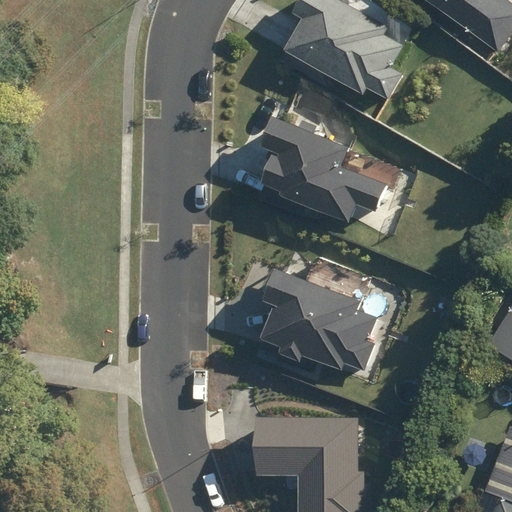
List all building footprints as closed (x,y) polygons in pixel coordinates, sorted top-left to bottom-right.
[(310,27),(290,59),(335,86),(343,74),(375,93),(379,87),(398,98),(413,73),(401,66),(415,44),(395,33),(400,25),(358,0),(314,0),(308,10),(312,12),(305,24),(310,27)] [(511,0),(440,0),(469,22),(465,27),(503,57),(511,44),(511,0)] [(364,145),(290,114),(277,144),(281,145),(276,158),(283,161),(268,197),(311,216),(317,202),(360,221),(368,204),(385,211),(397,183),(355,165),(364,145)] [(282,313),(267,349),(317,371),(323,357),(352,369),(354,363),(372,370),(384,343),(377,340),(387,316),(368,309),(372,300),(293,267),(280,299),(282,300),(277,311),(282,313)] [(511,319),(498,341),(511,350),(511,319)] [(360,417),(255,416),(255,477),(297,477),(297,511),(364,511),(365,471),(360,471),(360,417)] [(511,511),(511,498),(507,497),(501,511),(511,511)]
